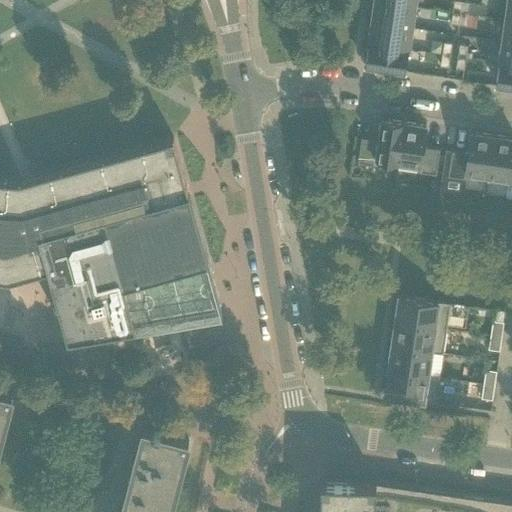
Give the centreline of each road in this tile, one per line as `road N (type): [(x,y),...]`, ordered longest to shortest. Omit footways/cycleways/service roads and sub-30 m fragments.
road 1 (tertiary): [(498,462),(335,438),(295,418),(238,84)]
road 2 (residential): [(511,112),(356,88),(238,84)]
